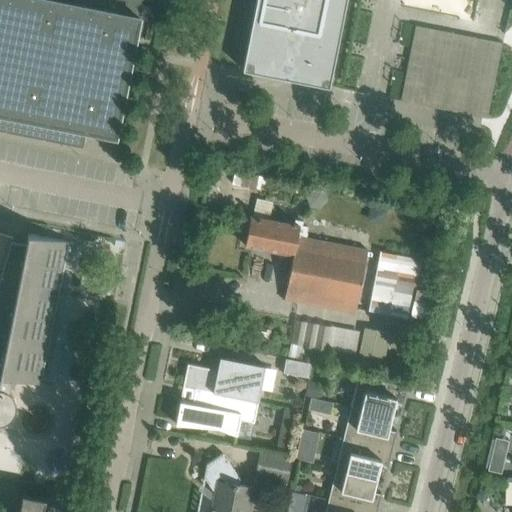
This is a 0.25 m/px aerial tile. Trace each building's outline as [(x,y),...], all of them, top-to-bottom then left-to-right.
[(0,0),(0,130),(82,147),(86,129),(115,135),(138,19),(146,21),(146,20),(147,17),(149,5),(141,4),(141,0),(0,0)] [(256,0),(242,69),(329,86),(346,0),(256,0)] [(249,91),(239,89),(236,100),(247,102),(249,91)] [(213,168),(206,202),(220,205),(228,171),(213,168)] [(234,171),(232,184),(248,187),(250,174),(234,171)] [(250,216),(245,245),(293,255),(284,299),(355,313),(367,250),(367,249),(370,230),(315,219),(311,238),(310,237),(310,238),(306,238),(307,233),(306,232),(307,227),(301,225),(302,221),(295,220),(294,222),(292,221),(292,224),(268,219),(253,216),(250,216)] [(0,232),(0,422),(1,422),(3,422),(4,421),(8,420),(9,419),(11,417),(13,415),(13,414),(14,413),(15,411),(15,408),(15,406),(14,404),(14,401),(13,399),(12,397),(11,395),(10,393),(9,391),(11,378),(52,386),(52,385),(41,382),(69,243),(80,245),(80,244),(28,233),(26,243),(12,240),(13,237),(0,232)] [(379,252),(368,310),(408,317),(406,329),(424,332),(433,288),(435,278),(417,274),(420,259),(379,252)] [(294,343),(327,348),(327,345),(356,350),(360,329),(298,319),(294,343)] [(359,354),(357,365),(413,376),(418,347),(385,340),(387,332),(364,327),(359,354)] [(258,401),(265,365),(220,356),(217,370),(209,368),(187,363),(183,387),(184,387),(184,386),(195,389),(258,401)] [(286,358),(283,372),(308,377),(311,363),(286,358)] [(349,405),(349,406),(391,416),(394,402),(402,404),(402,405),(403,405),(407,386),(357,374),(357,375),(361,376),(362,387),(353,406),(349,405)] [(309,378),(306,394),(319,397),(323,382),(309,378)] [(258,401),(195,389),(192,403),(180,400),(175,423),(215,428),(236,436),(240,419),(252,421),(251,422),(254,422),(258,401)] [(311,397),(308,408),(322,411),(324,400),(311,397)] [(388,429),(391,416),(349,406),(353,407),(352,428),(346,437),(342,436),(342,437),(392,449),(397,431),(395,430),(395,431),(388,429)] [(89,418),(90,414),(80,412),(74,443),(84,445),(89,418)] [(283,428),(278,448),(291,451),(295,431),(283,428)] [(334,467),(334,468),(376,478),(379,464),(387,466),(386,467),(388,467),(392,449),(342,437),(341,437),(345,438),(347,450),(338,468),(334,467)] [(217,485),(213,502),(211,511),(248,511),(253,487),(238,485),(239,479),(223,454),(227,451),(226,450),(206,464),(204,476),(210,486),(213,484),(217,485)] [(255,476),(286,482),(291,458),(260,451),(255,476)] [(490,455),(486,470),(500,474),(503,458),(490,455)] [(373,492),(376,478),(334,468),(338,469),(337,490),(331,499),(327,498),(326,499),(377,511),(381,493),(380,493),(373,492)] [(293,483),(291,491),(301,493),(303,485),(293,483)] [(22,493),(18,511),(42,511),(46,498),(22,493)] [(376,511),(377,511),(326,499),(330,500),(331,511),(376,511)]
